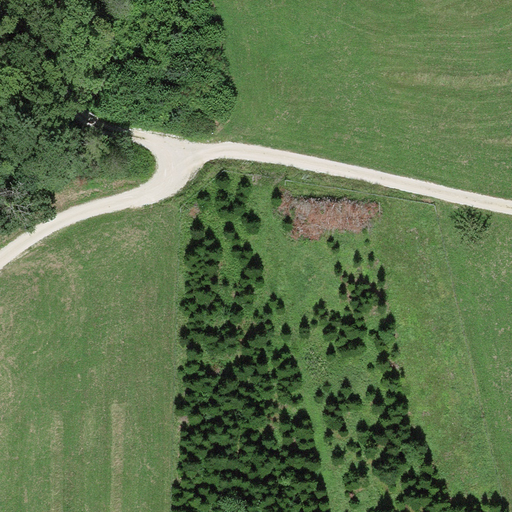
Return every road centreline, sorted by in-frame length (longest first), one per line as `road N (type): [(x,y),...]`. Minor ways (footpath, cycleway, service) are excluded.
road 1 (track): [(0,266),(84,211),(169,188),(211,153),(511,207)]
road 2 (track): [(211,153),(102,129),(67,99),(35,30),(31,0)]
